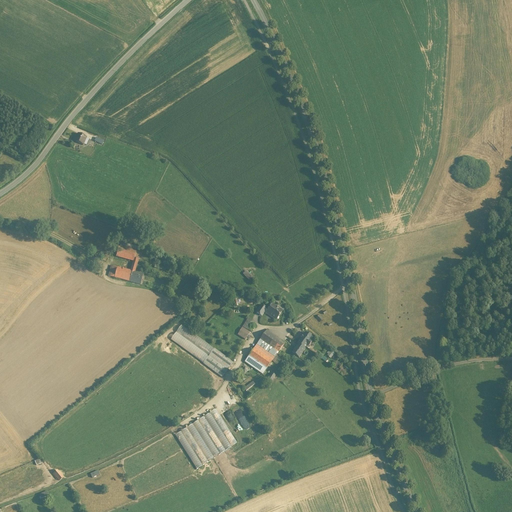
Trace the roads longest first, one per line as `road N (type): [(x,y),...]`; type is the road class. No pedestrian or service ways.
road 1 (tertiary): [(411,511),(364,379),(316,157),(251,0)]
road 2 (tertiary): [(0,191),(183,0)]
